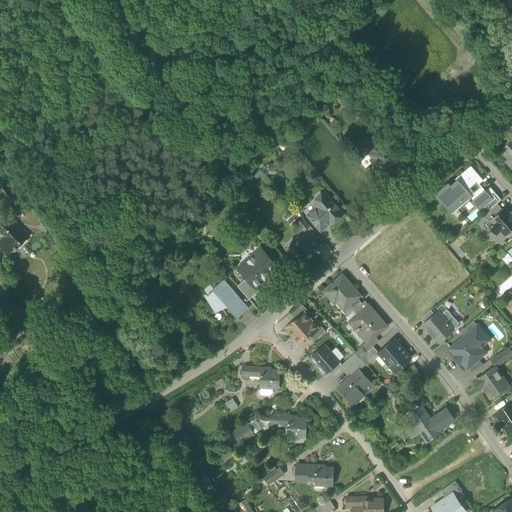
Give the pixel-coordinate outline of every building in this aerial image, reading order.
[(511,166),(511,132),(511,133),(511,136),(506,141),(508,143),(505,145),(508,148),(503,152),(508,158),(506,160),(511,167),(511,166)] [(385,139),(385,140),(380,144),(373,150),(373,153),(375,156),(373,158),(371,160),(372,162),(375,166),(378,167),(379,165),(383,170),(400,156),(385,139)] [(397,144),(402,150),(408,144),(403,139),(397,144)] [(365,168),(372,162),(371,160),(373,158),(375,156),(373,153),(373,150),(380,144),(379,143),(359,161),(365,168)] [(419,157),(408,144),(402,150),(406,154),(413,162),(419,157)] [(396,162),(396,164),(403,172),(414,163),(413,162),(406,154),(396,162)] [(440,199),(451,212),(469,196),(480,208),(483,206),(488,201),(482,194),(485,191),(477,182),(481,179),(470,167),(455,180),(456,181),(450,186),(448,183),(435,195),(440,200),(440,199)] [(0,206),(11,200),(0,182),(0,206)] [(483,206),(488,211),(497,203),(501,200),(490,187),(485,191),(482,194),(488,201),(483,206)] [(311,220),(320,230),(330,221),(332,223),(343,213),(325,191),(313,202),(318,208),(314,212),(312,212),(307,215),(308,216),(309,216),(312,219),(311,220)] [(502,209),(497,203),(488,211),(483,215),(488,221),(502,209)] [(500,230),(506,236),(511,231),(511,211),(508,214),(503,208),(502,209),(488,221),(485,224),(495,235),(500,230)] [(303,226),(306,230),(310,226),(301,216),(297,220),(299,222),(297,223),(301,227),(303,226)] [(0,241),(0,244),(8,253),(14,247),(16,250),(17,248),(17,247),(27,238),(20,231),(7,218),(0,224),(0,230),(5,236),(0,241)] [(293,227),(296,231),(301,227),(297,223),(293,227)] [(293,243),(302,255),(315,245),(306,233),(293,243)] [(246,278),(255,288),(256,287),(263,281),(261,279),(269,272),(271,274),(278,268),(273,262),(275,260),(270,254),(268,255),(261,247),(254,254),(255,256),(246,264),(248,266),(241,272),(246,278)] [(261,279),(263,281),(271,274),(269,272),(261,279)] [(337,298),(346,308),(357,298),(360,295),(351,284),(349,285),(347,282),(347,280),(342,274),(323,291),(330,299),(332,298),(337,298)] [(0,309),(14,301),(0,277),(0,309)] [(237,286),(249,299),(259,291),(256,287),(255,288),(246,278),(237,286)] [(226,304),(237,317),(248,308),(223,279),(212,288),(215,291),(207,297),(215,310),(226,304)] [(346,308),(350,313),(354,309),(361,303),(357,298),(346,308)] [(354,309),(358,314),(368,304),(365,300),(361,303),(354,309)] [(14,301),(0,309),(0,320),(19,309),(14,301)] [(291,314),(294,318),(304,309),(305,311),(308,308),(303,303),(291,314)] [(387,326),(368,304),(358,314),(348,322),(356,331),(356,330),(366,342),(367,343),(375,336),(387,326)] [(284,326),(300,344),(310,336),(319,327),(305,311),(304,309),(294,318),(284,326)] [(447,309),(441,314),(453,328),(459,323),(447,309)] [(425,322),(434,314),(430,310),(421,317),(425,322)] [(423,324),(438,342),(453,329),(453,328),(441,314),(438,311),(434,314),(425,322),(423,324)] [(460,331),(464,336),(477,325),(473,320),(460,331)] [(310,336),(314,340),(326,330),(322,325),(319,327),(310,336)] [(450,349),(467,369),(468,368),(478,359),(486,352),(476,342),(485,334),(477,325),(464,336),(450,349)] [(363,345),(368,350),(373,346),(379,340),(375,336),(367,343),(366,342),(363,345)] [(394,370),(394,371),(404,363),(404,364),(411,358),(394,339),(378,353),(380,355),(386,362),(390,366),(387,370),(390,373),(394,370)] [(310,356),(325,374),(340,361),(325,343),(310,356)] [(376,358),(380,355),(378,353),(373,346),(368,350),(360,357),(366,364),(367,365),(376,358)] [(494,365),(495,367),(511,355),(511,351),(509,347),(491,360),(494,365)] [(342,363),(347,369),(356,360),(360,357),(355,351),(342,363)] [(380,355),(376,358),(382,366),(386,362),(380,355)] [(356,360),(362,367),(366,364),(360,357),(356,360)] [(468,368),(472,373),(483,365),(478,359),(468,368)] [(362,367),(356,360),(347,369),(352,375),(360,368),(360,369),(362,367)] [(404,372),(408,376),(416,369),(416,370),(417,369),(413,364),(404,372)] [(273,386),(279,387),(280,369),(268,368),(268,367),(244,365),(243,377),(250,377),(250,373),(261,374),(260,385),(261,385),(273,386)] [(483,385),(492,397),(507,386),(502,378),(503,378),(495,367),(494,365),(478,376),(479,378),(473,381),(478,388),(483,385)] [(338,387),(352,404),(364,394),(360,388),(362,387),(363,388),(371,381),(360,369),(360,368),(352,375),(338,387)] [(424,379),(416,370),(416,369),(408,376),(407,377),(415,386),(424,379)] [(273,386),(261,385),(260,395),(273,395),(273,386)] [(238,407),(232,398),(224,403),(230,412),(238,407)] [(511,402),(497,413),(509,430),(511,428),(511,402)] [(420,432),(427,442),(440,433),(438,430),(445,426),(437,414),(430,419),(420,403),(418,404),(417,403),(414,405),(414,407),(406,412),(415,425),(420,432)] [(437,414),(445,426),(455,419),(447,408),(437,414)] [(288,424),(287,435),(305,436),(306,418),(294,417),(294,416),(270,415),(270,417),(270,426),(276,426),(276,423),(288,424)] [(261,425),(270,426),(270,417),(261,416),(261,425)] [(234,432),(240,442),(254,434),(247,424),(234,432)] [(169,436),(176,448),(193,438),(185,425),(169,436)] [(420,432),(415,425),(406,431),(411,438),(420,432)] [(234,455),(230,448),(219,455),(224,462),(234,455)] [(201,465),(196,457),(187,462),(192,470),(201,465)] [(314,483),(324,484),(333,484),(334,467),(321,466),(322,465),(297,464),(296,480),(310,480),(310,473),(315,473),(314,480),(314,483)] [(213,484),(201,465),(192,470),(204,490),(213,484)] [(264,477),(268,483),(283,473),(279,467),(264,477)] [(440,491),(445,498),(452,493),(455,496),(462,491),(455,481),(440,491)] [(272,494),(283,511),(298,511),(301,510),(285,486),(272,494)] [(464,511),(465,511),(455,496),(452,493),(445,498),(432,506),(435,511),(464,511)] [(366,503),(365,511),(383,511),(383,498),(371,499),(371,495),(347,495),(347,507),(354,507),(354,503),(366,503)] [(511,511),(511,497),(494,510),(495,511),(511,511)] [(236,504),(241,511),(254,511),(245,498),(236,504)] [(317,507),(320,511),(328,511),(335,507),(329,499),(317,507)]
